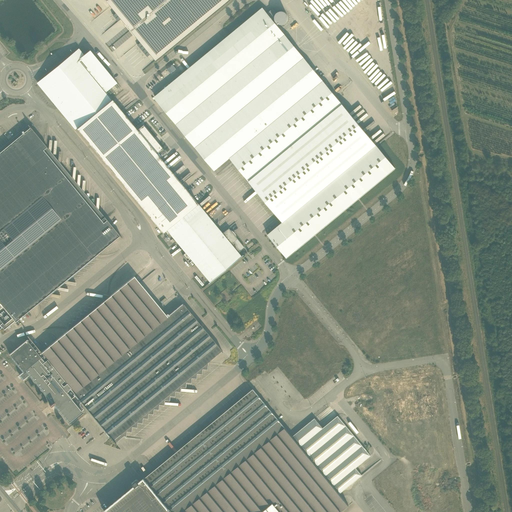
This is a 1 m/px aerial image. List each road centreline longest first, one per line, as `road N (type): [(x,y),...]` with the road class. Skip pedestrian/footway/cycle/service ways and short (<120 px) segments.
road 1 (track): [(488,511),(404,0)]
road 2 (unclassified): [(292,277),(362,373),(444,357),(468,511)]
road 3 (tertiary): [(292,277),(273,301),(259,350),(112,472),(91,477)]
road 4 (unclassified): [(133,85),(292,277)]
road 5 (tertiary): [(409,130),(413,157),(400,189),(292,277)]
road 6 (unclassified): [(285,0),(396,127),(409,130)]
road 7 (unclassified): [(133,85),(236,0)]
road 8 (tertiary): [(388,0),(409,130)]
